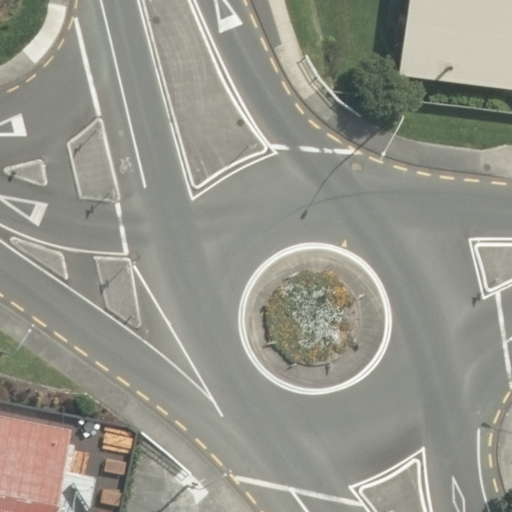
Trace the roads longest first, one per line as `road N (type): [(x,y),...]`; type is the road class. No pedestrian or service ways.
road 1 (unclassified): [(259,429),(213,418),(169,392),(0,273)]
road 2 (secondary): [(212,258),(169,199),(124,21)]
road 3 (secondary): [(218,0),(268,105),(346,206)]
road 4 (unclassified): [(0,199),(209,263)]
road 5 (secondary): [(353,208),(396,234),(425,275),(435,324),(424,373)]
road 6 (secondary): [(259,429),(221,399),(198,356),(194,308),(209,263)]
road 7 (unclassified): [(0,131),(58,101),(124,21)]
road 8 (secondary): [(421,378),(395,411),(360,433),(319,442),(277,437)]
road 9 (tertiary): [(353,208),(511,213)]
road 10 (secondary): [(212,258),(241,226),(280,206),(346,206)]
road 11 (secondary): [(421,378),(464,511)]
